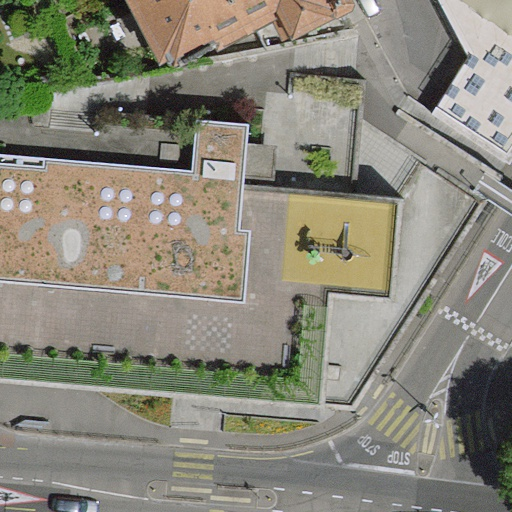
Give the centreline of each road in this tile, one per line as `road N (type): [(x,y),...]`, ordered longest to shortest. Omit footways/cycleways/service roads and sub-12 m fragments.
road 1 (tertiary): [(0,480),(354,511)]
road 2 (residential): [(511,267),(471,332),(412,511)]
